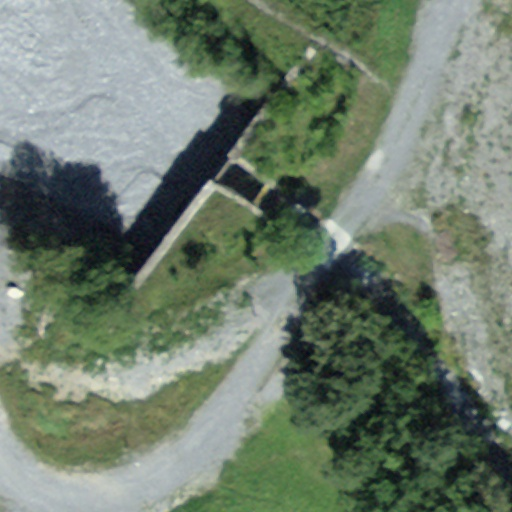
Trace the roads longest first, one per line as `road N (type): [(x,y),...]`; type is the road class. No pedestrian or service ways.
road 1 (track): [(0,460),(43,504),(165,486),(239,405),(279,298)]
road 2 (track): [(352,215),(448,0)]
